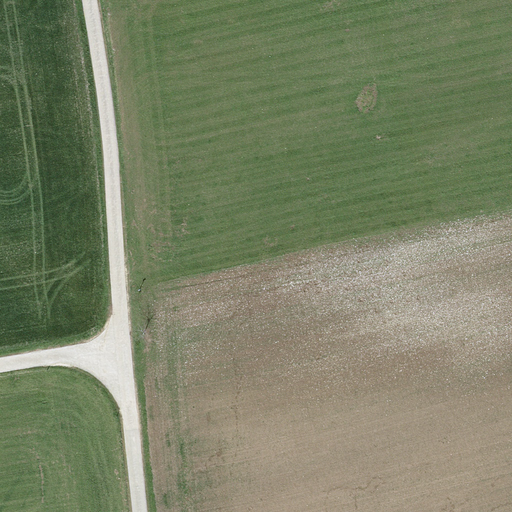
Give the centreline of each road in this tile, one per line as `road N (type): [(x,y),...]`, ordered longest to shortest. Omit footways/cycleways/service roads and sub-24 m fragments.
road 1 (track): [(83,0),(118,358)]
road 2 (track): [(0,373),(118,358),(135,511)]
